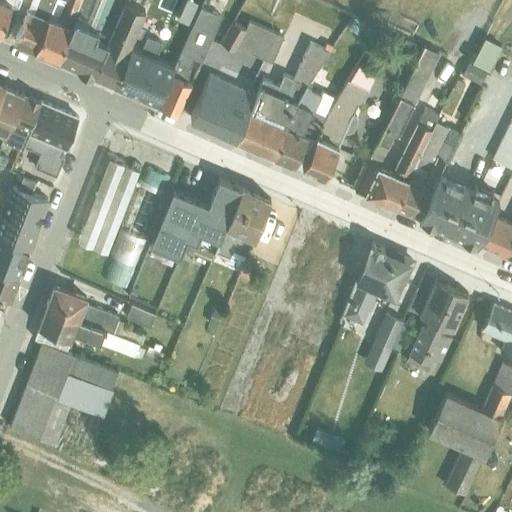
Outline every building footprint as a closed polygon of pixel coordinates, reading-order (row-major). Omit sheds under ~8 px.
[(0,0),(0,30),(7,34),(22,0),(0,0)] [(36,46),(49,13),(54,0),(38,0),(34,10),(29,7),(15,37),(36,46)] [(49,13),(36,46),(40,48),(58,56),(80,0),(64,0),(58,17),(49,13)] [(80,0),(58,56),(114,81),(130,43),(146,7),(129,0),(123,0),(109,30),(104,28),(115,0),(80,0)] [(175,61),(157,100),(179,109),(192,80),(188,78),(192,54),(201,57),(221,13),(200,4),(175,61)] [(232,18),(221,39),(236,46),(237,43),(272,58),(283,32),(249,17),(246,25),(232,18)] [(130,43),(114,81),(117,82),(117,81),(128,86),(127,87),(131,88),(131,87),(136,91),(140,92),(140,91),(155,98),(155,99),(157,100),(175,61),(156,53),(162,39),(147,33),(141,48),(130,43)] [(485,34),(472,59),(489,67),(502,43),(485,34)] [(257,91),(237,135),(275,151),(297,97),(306,84),(334,43),(327,40),(324,45),(311,39),(294,75),(284,71),(279,81),(264,75),(257,91)] [(395,203),(435,119),(439,112),(425,105),(393,168),(379,163),(394,129),(399,131),(414,100),(415,101),(440,50),(425,42),(355,186),(395,203)] [(468,61),(462,72),(480,82),(487,69),(468,61)] [(322,121),(308,151),(302,163),(325,173),(345,125),(352,128),(357,117),(351,114),(357,100),(361,102),(373,75),(355,66),(337,94),(322,121)] [(214,124),(233,80),(210,70),(191,114),(214,124)] [(233,80),(214,124),(237,135),(257,91),(233,80)] [(5,82),(0,94),(0,127),(6,130),(24,90),(5,82)] [(297,97),(275,151),(295,160),(300,147),(308,151),(322,121),(337,94),(323,88),(321,92),(306,84),(297,97)] [(24,90),(6,130),(5,134),(22,141),(41,97),(24,90)] [(41,97),(22,141),(41,149),(35,164),(57,173),(65,154),(61,152),(65,143),(67,144),(79,114),(41,97)] [(511,114),(492,155),(511,164),(511,114)] [(435,119),(395,203),(419,214),(461,130),(435,119)] [(80,242),(113,252),(138,161),(105,152),(80,242)] [(435,221),(455,176),(441,170),(419,214),(435,221)] [(0,231),(29,248),(48,196),(32,190),(36,178),(23,173),(18,185),(10,182),(0,208),(0,231)] [(187,236),(183,244),(211,256),(215,247),(242,183),(219,174),(208,200),(193,238),(187,236)] [(455,176),(435,221),(478,240),(493,210),(500,196),(491,192),(493,188),(475,181),(474,185),(455,176)] [(242,183),(215,247),(229,253),(232,245),(248,252),(271,196),(242,183)] [(169,249),(192,194),(173,186),(151,242),(169,249)] [(192,194),(169,249),(180,254),(183,244),(187,236),(193,238),(208,200),(192,194)] [(493,210),(478,240),(511,255),(511,218),(493,210)] [(0,267),(18,275),(29,248),(0,231),(0,267)] [(371,239),(343,310),(362,319),(368,306),(370,307),(377,289),(391,295),(392,294),(395,295),(401,279),(402,280),(413,257),(371,239)] [(112,266),(109,277),(124,281),(127,271),(112,266)] [(0,293),(9,297),(18,275),(0,267),(0,293)] [(422,318),(405,356),(427,366),(433,354),(441,357),(452,333),(442,328),(445,322),(453,325),(468,290),(467,290),(457,286),(456,285),(448,282),(446,281),(437,277),(436,275),(420,311),(428,315),(426,321),(422,318)] [(46,305),(122,333),(128,320),(119,317),(120,313),(85,301),(88,295),(54,283),(46,305)] [(416,289),(408,306),(420,311),(427,294),(416,289)] [(511,308),(492,300),(481,326),(504,336),(500,348),(511,352),(511,308)] [(132,301),(126,314),(150,324),(156,311),(132,301)] [(215,304),(208,320),(217,323),(223,307),(215,304)] [(122,333),(46,305),(34,336),(67,349),(74,331),(135,353),(138,344),(140,340),(122,333)] [(282,342),(291,318),(264,307),(255,332),(282,342)] [(386,309),(364,359),(381,366),(392,343),(399,346),(410,321),(386,309)] [(42,340),(10,425),(55,442),(71,400),(104,413),(114,388),(111,387),(118,369),(42,340)] [(138,344),(135,353),(142,355),(145,347),(138,344)] [(511,390),(511,363),(502,358),(482,405),(446,388),(428,428),(462,443),(444,481),(465,491),(511,390)] [(316,424),(310,438),(339,450),(344,436),(316,424)] [(387,461),(382,475),(398,482),(405,463),(390,457),(389,461),(387,461)] [(59,503),(67,479),(31,467),(23,492),(59,503)] [(181,493),(176,504),(195,511),(201,511),(205,503),(181,493)] [(499,501),(494,511),(510,511),(511,510),(502,506),(504,503),(499,501)]
